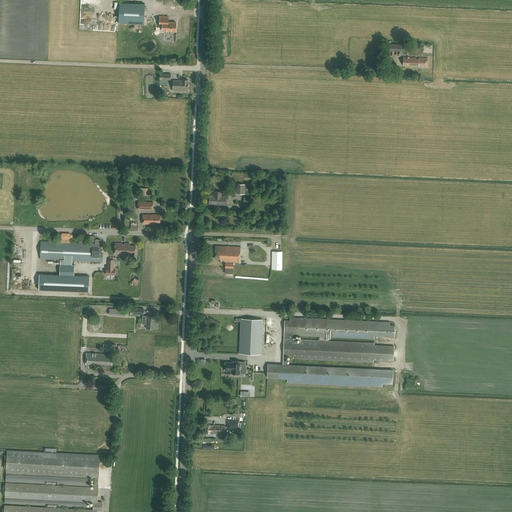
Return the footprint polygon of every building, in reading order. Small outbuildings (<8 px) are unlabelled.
[(120,3),(119,23),(144,24),(145,4),(120,3)] [(160,16),(160,25),(163,25),(162,30),(176,31),(176,22),(168,22),(168,17),(160,16)] [(427,67),(428,58),(419,57),(419,59),(416,59),(416,58),(408,57),(403,57),(403,65),(418,65),(418,67),(420,67),(420,66),(423,66),(423,67),(427,67)] [(187,91),(188,80),(182,79),(182,81),(173,80),(173,90),(187,91)] [(245,194),(246,184),(235,183),(235,193),(245,194)] [(214,195),(209,195),(209,204),(226,205),(227,196),(218,195),(219,191),(214,191),(214,195)] [(144,215),(144,224),(161,224),(161,215),(144,215)] [(71,238),(73,238),(73,233),(60,232),(60,242),(71,242),(71,238)] [(40,259),(60,260),(60,264),(72,264),(72,260),(102,261),(103,254),(100,253),(101,244),(41,241),(40,259)] [(115,243),(115,254),(129,255),(129,254),(136,254),(136,246),(130,246),(130,243),(125,243),(125,245),(122,245),(122,243),(115,243)] [(225,262),(234,262),(239,262),(240,262),(241,247),(215,246),(215,258),(221,259),(221,261),(225,261),(225,262)] [(273,268),(273,269),(284,269),(284,258),(277,258),(277,268),(273,268)] [(108,260),(108,269),(106,269),(106,274),(115,275),(115,269),(113,269),(114,260),(108,260)] [(90,276),(39,274),(39,290),(89,292),(90,276)] [(155,317),(147,316),(142,316),(142,324),(147,324),(147,328),(154,328),(155,317)] [(101,334),(103,318),(95,317),(94,333),(101,334)] [(284,341),(283,355),(283,365),(268,364),(267,378),(287,379),(287,383),(367,387),(367,386),(382,387),(382,384),(392,384),(393,370),(286,365),(286,356),(393,361),(394,346),(293,341),(293,336),(374,339),(374,336),(394,337),(395,325),(390,325),(390,322),(290,317),(290,320),(285,320),(284,341)] [(241,318),(239,353),(261,354),(263,319),(241,318)] [(265,346),(265,354),(269,354),(277,354),(277,343),(274,343),(274,346),(265,346)] [(101,366),(112,367),(113,354),(86,353),(85,365),(102,366),(101,366)] [(232,363),(225,362),(224,370),(231,370),(231,373),(233,373),(233,375),(238,375),(238,374),(239,374),(239,369),(244,369),(244,362),(239,362),(239,361),(232,361),(232,363)] [(212,433),(225,434),(225,429),(238,429),(238,421),(228,421),(228,427),(225,427),(225,426),(210,426),(210,425),(206,425),(205,433),(212,434),(212,433)] [(97,502),(98,488),(98,478),(99,478),(100,455),(7,450),(6,473),(95,477),(94,487),(6,483),(5,498),(93,502),(93,510),(5,505),(4,511),(96,511),(97,510),(102,511),(102,502),(97,502)]
